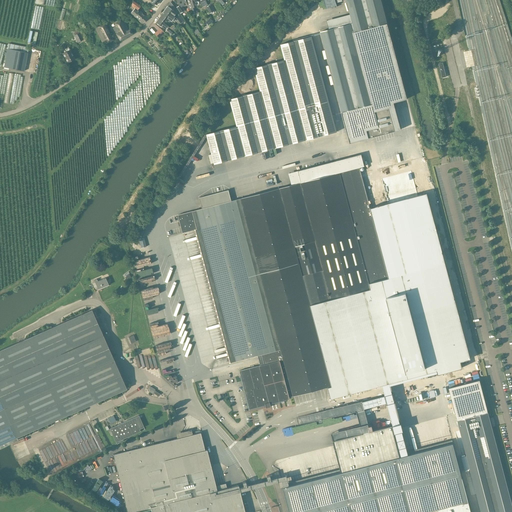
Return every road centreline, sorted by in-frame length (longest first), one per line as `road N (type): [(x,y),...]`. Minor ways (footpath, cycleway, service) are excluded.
road 1 (unclassified): [(142,30),(54,91),(0,115)]
road 2 (track): [(446,0),(425,27),(450,128)]
road 3 (unclassified): [(266,511),(235,449),(193,406)]
